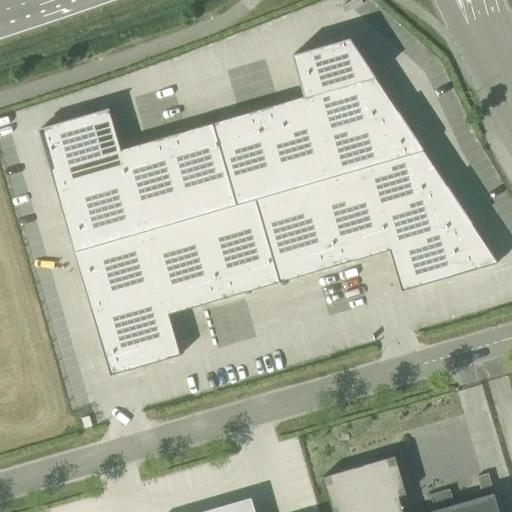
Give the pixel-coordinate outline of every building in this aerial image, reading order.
[(39,129),(111,376),(182,355),(170,314),(390,250),(402,291),(499,263),(351,38),(293,55),(305,96),(122,149),(110,108),(39,129)] [(403,511),(399,496),(407,494),(395,455),(322,477),(332,511),(499,511),(494,493),(427,511),(403,511)] [(482,492),(493,489),(489,474),(477,477),(482,492)] [(434,506),(453,501),(450,489),(430,494),(434,506)] [(252,511),(249,501),(232,506),(232,505),(211,511),(252,511)]
